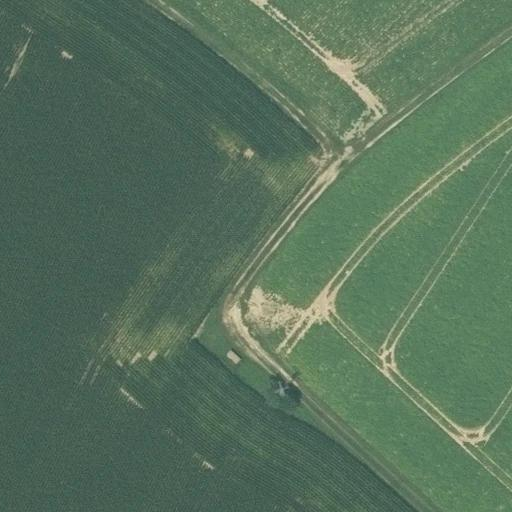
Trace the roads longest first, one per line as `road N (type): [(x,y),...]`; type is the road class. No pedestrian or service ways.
road 1 (track): [(157,0),(269,91),(340,165),(228,303),(231,342),(422,511)]
road 2 (track): [(340,165),(511,31)]
